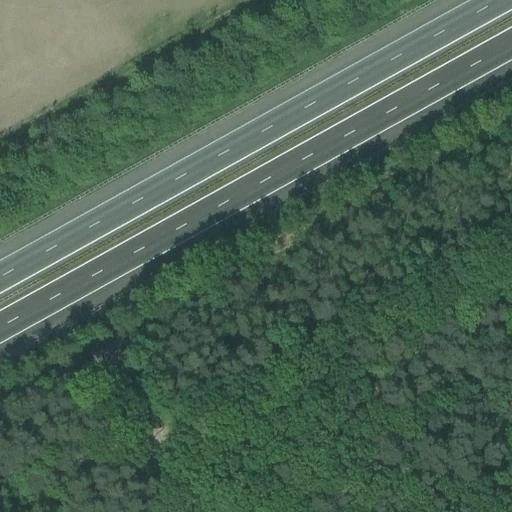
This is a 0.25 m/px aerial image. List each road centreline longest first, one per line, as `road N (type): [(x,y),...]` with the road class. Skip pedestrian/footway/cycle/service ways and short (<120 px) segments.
road 1 (motorway): [(0,330),(511,46)]
road 2 (motorway): [(500,0),(0,277)]
road 3 (track): [(110,349),(511,126)]
road 4 (track): [(511,261),(343,365),(202,510)]
road 5 (track): [(202,510),(110,349)]
road 6 (track): [(110,349),(0,410)]
